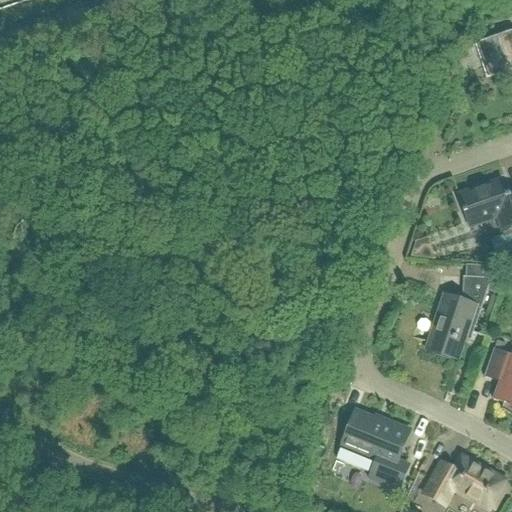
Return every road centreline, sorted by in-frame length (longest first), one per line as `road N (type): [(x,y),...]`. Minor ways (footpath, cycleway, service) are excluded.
road 1 (residential): [(511,451),(355,377),(420,177),(511,145)]
road 2 (unclassified): [(222,511),(78,465),(0,421)]
